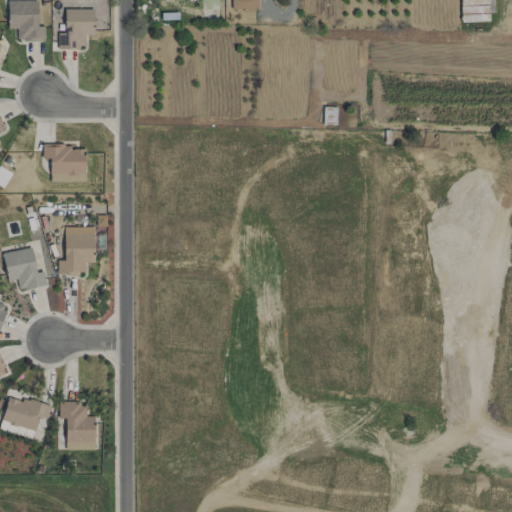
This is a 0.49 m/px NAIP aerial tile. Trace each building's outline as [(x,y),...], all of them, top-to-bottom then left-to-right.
[(36,0),(22,0),(6,0),(6,28),(15,28),(16,41),(43,41),(43,26),(36,26),(36,0)] [(230,0),(231,9),(256,8),(255,0),(230,0)] [(487,0),(459,0),(460,22),(488,21),(487,0)] [(92,9),(63,9),(63,33),(57,32),(57,48),(83,48),(83,35),(92,35),(92,9)] [(84,181),(83,145),(41,146),(41,159),(47,158),(48,182),(84,181)] [(62,227),(62,260),(55,260),(56,274),(83,274),(83,263),(92,263),(92,227),(62,227)] [(35,273),(29,247),(0,253),(0,254),(6,281),(14,279),(17,291),(44,285),(41,271),(35,273)] [(0,419),(0,421),(33,430),(37,417),(45,419),(48,406),(7,395),(0,419)] [(57,402),(57,418),(63,418),(63,450),(93,449),(92,416),(84,416),(84,402),(57,402)]
